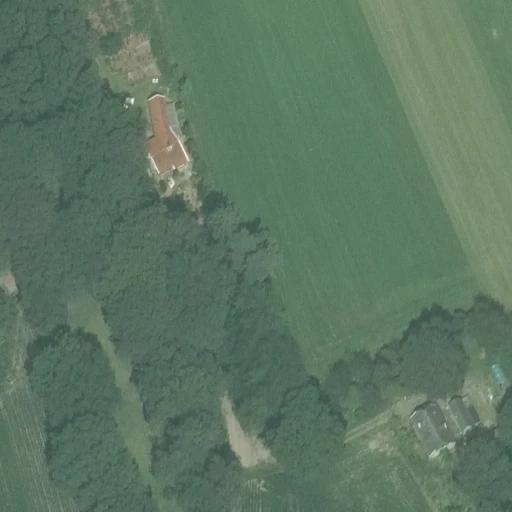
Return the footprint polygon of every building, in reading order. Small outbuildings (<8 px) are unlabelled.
[(75,42),(64,47),(79,80),(90,76),(75,42)] [(162,102),(149,105),(155,142),(142,149),(158,175),(171,167),(173,171),(185,164),(168,135),(162,102)] [(483,372),(502,415),(511,410),(511,394),(499,365),(483,372)] [(460,401),(447,407),(460,434),(460,435),(474,429),(460,401)] [(431,457),(456,445),(437,409),(412,421),(431,457)] [(511,457),(511,435),(508,427),(479,441),(491,467),(511,457)]
